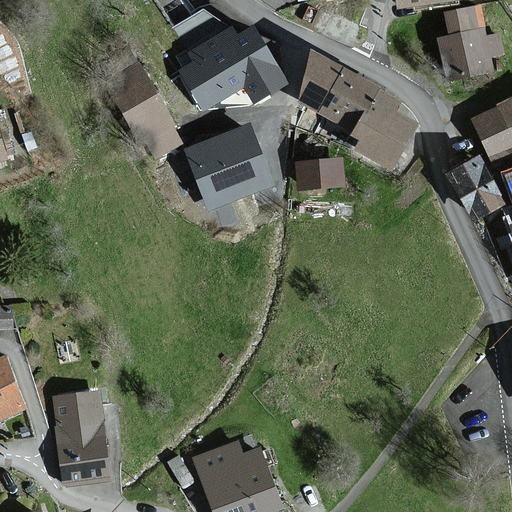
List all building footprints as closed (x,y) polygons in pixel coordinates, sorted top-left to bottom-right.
[(392,0),(394,9),(451,0),(392,0)] [(182,38),(219,21),(211,4),(174,22),(182,38)] [(483,37),(477,7),(443,15),(448,39),(438,41),(447,81),(490,71),(486,56),(501,52),(497,34),(483,37)] [(279,84),(249,32),(223,47),(244,82),(254,99),(279,84)] [(174,73),(196,110),(244,82),(223,47),(195,64),(193,62),(174,73)] [(303,54),(294,104),(313,113),(335,71),(303,54)] [(175,145),(137,66),(104,81),(134,143),(147,136),(156,154),(175,145)] [(335,71),(313,113),(349,132),(369,93),(371,89),(335,71)] [(386,114),(391,104),(369,93),(349,132),(347,136),(359,141),(353,152),(386,169),(409,125),(386,114)] [(511,101),(470,120),(490,163),(511,153),(511,101)] [(273,183),(252,128),(186,152),(207,208),(273,183)] [(338,160),(295,164),(297,189),(341,185),(338,160)] [(498,205),(473,160),(445,175),(470,220),(498,205)] [(511,297),(511,225),(490,232),(511,298),(511,297)] [(0,418),(24,409),(4,359),(0,360),(0,418)] [(106,479),(96,393),(54,398),(64,483),(106,479)] [(273,511),(276,511),(255,453),(238,459),(233,446),(195,459),(213,511),(273,511)]
